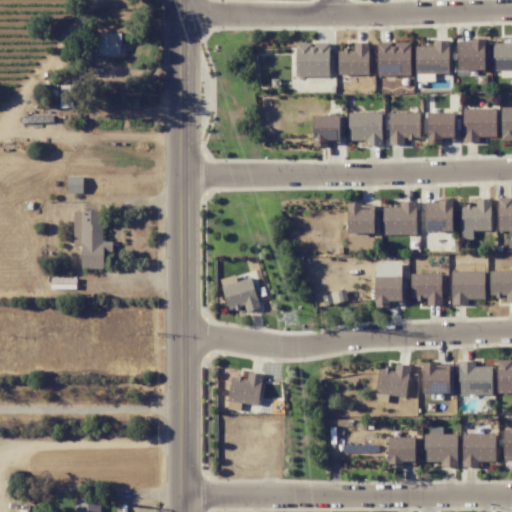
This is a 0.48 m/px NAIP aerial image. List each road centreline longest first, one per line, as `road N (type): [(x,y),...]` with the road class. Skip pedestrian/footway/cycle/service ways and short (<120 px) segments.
road 1 (residential): [(181,511),(176,0)]
road 2 (residential): [(511,7),(177,12)]
road 3 (residential): [(180,335),(301,348),(511,332)]
road 4 (residential): [(179,175),(511,169)]
road 5 (residential): [(511,495),(181,495)]
